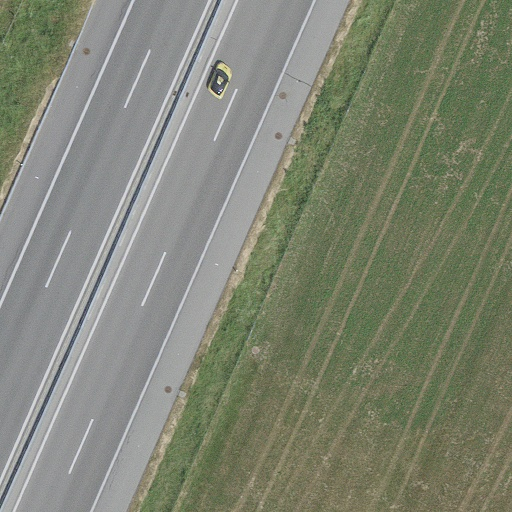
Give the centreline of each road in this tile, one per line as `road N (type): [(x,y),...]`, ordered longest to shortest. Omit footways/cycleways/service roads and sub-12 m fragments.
road 1 (motorway): [(53,511),(277,0)]
road 2 (motorway): [(170,0),(0,392)]
